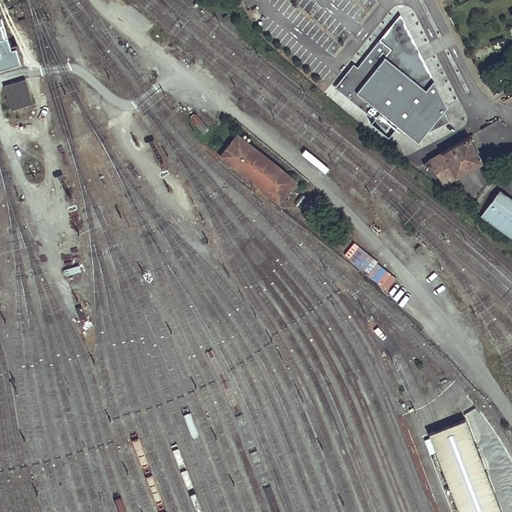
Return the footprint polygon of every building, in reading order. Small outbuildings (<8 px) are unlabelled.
[(256,7),(251,10),(256,18),(261,15),(256,7)] [(11,48),(0,11),(0,68),(21,62),(16,46),(11,48)] [(426,64),(400,14),(379,39),(390,48),(396,41),(420,71),(426,64)] [(447,106),(426,64),(420,71),(396,41),(390,48),(379,39),(338,91),(391,133),(397,125),(418,142),(425,133),(447,122),(442,112),(447,106)] [(479,58),(495,53),(492,46),(477,51),(479,58)] [(33,103),(25,79),(4,86),(7,97),(13,95),(17,108),(33,103)] [(17,108),(13,95),(7,97),(11,110),(17,108)] [(190,119),(204,133),(208,129),(194,115),(190,119)] [(280,200),(296,180),(238,135),(222,155),(280,200)] [(482,162),(468,137),(429,160),(443,185),(482,162)] [(511,198),(499,190),(480,216),(511,238),(511,198)] [(457,511),(498,511),(462,418),(427,431),(457,511)]
